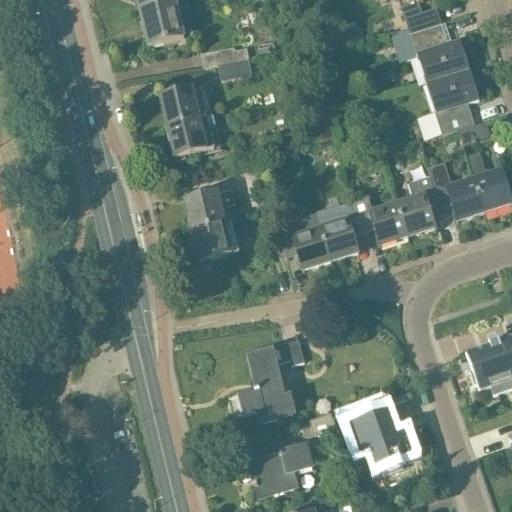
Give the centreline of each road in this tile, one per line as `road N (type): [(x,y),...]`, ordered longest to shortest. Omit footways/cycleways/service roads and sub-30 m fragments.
road 1 (secondary): [(177,511),(54,0)]
road 2 (residential): [(477,511),(416,329),(422,297),(441,279),(511,255)]
